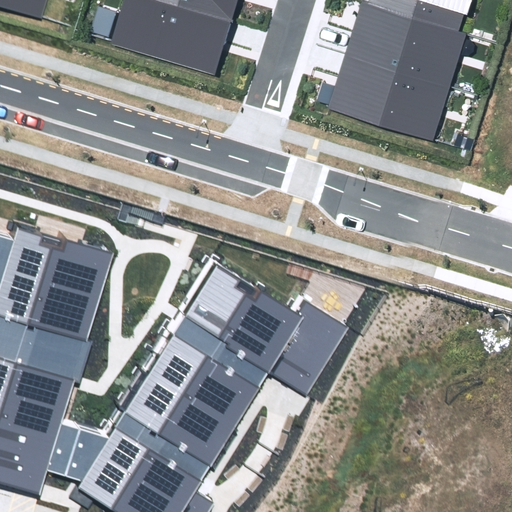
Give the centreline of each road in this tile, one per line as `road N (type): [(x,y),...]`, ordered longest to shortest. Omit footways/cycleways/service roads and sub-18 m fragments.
road 1 (residential): [(0,86),(250,162)]
road 2 (residential): [(250,162),(423,214)]
road 3 (residential): [(297,0),(250,162)]
